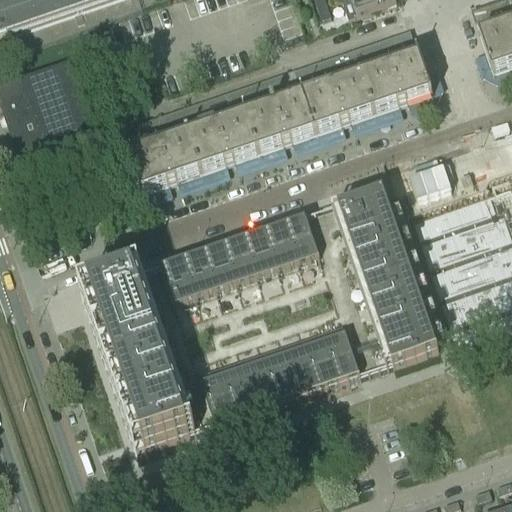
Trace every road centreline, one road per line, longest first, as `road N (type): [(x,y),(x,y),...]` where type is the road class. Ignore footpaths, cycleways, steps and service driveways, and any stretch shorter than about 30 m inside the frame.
road 1 (residential): [(7,286),(484,131)]
road 2 (residential): [(134,123),(442,9)]
road 3 (tertiary): [(90,511),(7,286)]
road 4 (residential): [(374,511),(511,464)]
road 5 (residential): [(484,131),(442,9)]
